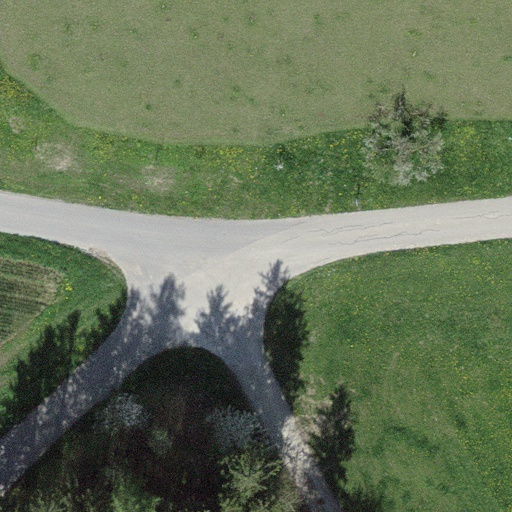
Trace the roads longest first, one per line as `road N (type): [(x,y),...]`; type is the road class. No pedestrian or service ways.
road 1 (unclassified): [(223,250),(0,456)]
road 2 (tertiary): [(511,218),(223,250)]
road 3 (track): [(325,511),(254,372),(223,250)]
road 4 (unclassified): [(223,250),(0,212)]
